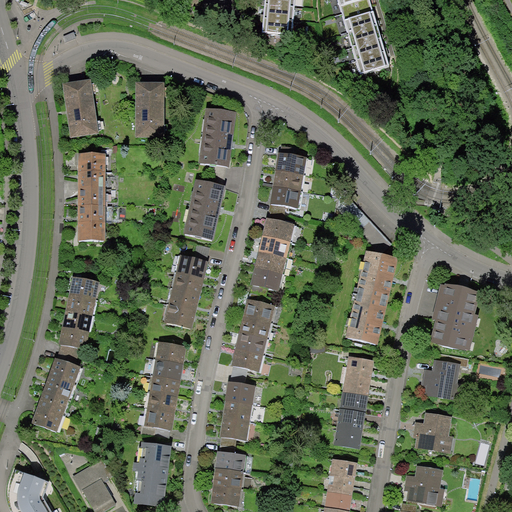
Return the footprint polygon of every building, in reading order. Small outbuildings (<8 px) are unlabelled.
[(197,0),(181,0),(180,6),(196,9),(197,0)] [(264,7),(294,9),(294,0),(264,0),(265,2),(264,7)] [(263,21),(293,23),(294,9),(264,7),(263,16),(263,21)] [(348,35),(376,27),(375,23),(373,13),(344,22),(348,35)] [(292,37),(293,23),(263,21),(263,24),(262,34),(292,37)] [(352,49),(380,40),(379,36),(376,27),(348,35),(352,49)] [(356,62),(384,54),(383,50),(380,40),(352,49),(356,62)] [(384,54),(356,62),(360,76),(388,68),(385,57),(384,54)] [(97,134),(89,83),(64,87),(68,110),(72,138),(97,134)] [(162,137),(162,86),(149,86),(137,86),(137,137),(162,137)] [(226,168),(227,168),(230,146),(234,114),(208,110),(200,164),(211,166),(209,175),(224,178),(226,168)] [(281,155),(280,155),(279,163),(277,172),(302,176),(305,159),(294,157),(295,150),(282,147),(281,155)] [(104,173),(104,155),(79,155),(79,168),(79,173),(104,173)] [(302,176),(277,172),(275,184),(274,188),(299,192),(302,176)] [(104,173),(79,173),(79,185),(79,189),(104,189),(104,173)] [(208,184),(197,182),(185,235),(212,241),(218,211),(224,188),(222,188),(224,178),(209,175),(208,184)] [(299,192),(274,188),(273,197),(271,205),(272,205),(271,213),(284,215),(285,208),(297,210),(300,192),(299,192)] [(79,207),(104,207),(104,189),(79,189),(79,203),(79,207)] [(79,224),(104,224),(104,207),(79,207),(79,219),(79,224)] [(269,220),(268,220),(266,229),(264,237),(288,243),(292,226),(283,224),(285,216),(284,215),(271,213),(269,220)] [(502,240),(509,242),(510,242),(511,235),(511,220),(507,219),(499,239),(502,240)] [(79,236),(79,241),(104,242),(104,224),(79,224),(79,236)] [(288,243),(264,237),(262,245),(260,253),(285,259),(288,243)] [(193,252),(207,255),(207,253),(209,248),(195,245),(193,252)] [(178,274),(202,280),(204,274),(206,263),(205,263),(207,255),(193,252),(192,259),(182,257),(178,274)] [(285,269),(286,269),(290,269),(292,261),(285,259),(260,253),(258,262),(256,269),(281,275),(284,276),(285,269)] [(361,296),(386,302),(390,283),(391,283),(392,280),(393,276),(392,276),(396,260),(368,253),(365,265),(368,266),(361,296)] [(267,289),(277,292),(281,275),(256,269),(254,280),(252,286),(253,286),(251,294),(265,297),(267,289)] [(202,280),(178,274),(174,290),(198,296),(199,291),(202,280)] [(94,301),(98,283),(74,278),(72,292),(71,296),(94,301)] [(472,316),(477,294),(461,289),(457,288),(447,287),(447,288),(442,287),(434,320),(439,321),(433,343),(453,349),(453,348),(463,350),(463,349),(468,350),(477,317),(472,316)] [(198,296),(174,290),(170,306),(194,312),(196,307),(198,296)] [(245,318),(269,324),(273,307),(277,308),(278,300),(265,297),(251,294),(246,312),(245,318)] [(94,301),(71,296),(68,308),(67,312),(91,317),(94,301)] [(386,302),(361,296),(353,327),(351,326),(348,339),(375,345),(379,329),(381,329),(381,326),(382,322),(381,322),(386,302)] [(194,312),(170,306),(166,323),(190,329),(191,324),(194,312)] [(64,328),(87,333),(91,317),(67,312),(65,324),(64,328)] [(269,324),(245,318),(242,328),(241,334),(265,340),(269,324)] [(87,333),(64,328),(62,340),(61,345),(62,346),(60,353),(76,358),(78,349),(84,350),(87,333)] [(265,340),(241,334),(238,345),(237,350),(261,356),(265,340)] [(157,360),(182,365),(183,360),(185,348),(160,344),(157,360)] [(324,347),(310,344),(309,352),(314,353),(323,350),(324,347)] [(261,356),(237,350),(234,361),(233,366),(234,367),(232,375),(246,378),(248,370),(257,372),(261,356)] [(50,376),(73,385),(79,368),(73,366),(76,358),(60,353),(58,361),(56,360),(52,372),(50,376)] [(350,368),(349,376),(370,380),(371,374),(373,362),(349,358),(347,367),(350,368)] [(182,365),(157,360),(154,377),(179,381),(180,376),(182,365)] [(427,384),(425,395),(453,400),(459,365),(435,361),(433,372),(424,370),(423,379),(427,380),(427,384)] [(254,387),(244,386),(246,378),(232,375),(230,383),(228,393),(227,401),(251,405),(249,404),(250,397),(252,398),(254,387)] [(73,385),(50,376),(46,387),(45,392),(67,400),(73,385)] [(151,393),(176,397),(177,393),(179,381),(154,377),(151,376),(148,393),(151,393)] [(346,393),(367,397),(368,391),(370,380),(349,376),(347,385),(345,384),(343,393),(346,393)] [(39,407),(62,416),(67,400),(45,392),(41,403),(39,407)] [(149,409),(173,414),(174,409),(176,397),(151,393),(149,409)] [(367,397),(346,393),(343,411),(364,414),(365,409),(367,397)] [(251,405),(227,401),(225,412),(224,419),(246,423),(247,415),(249,415),(251,405)] [(62,416),(39,407),(35,419),(33,424),(56,432),(62,416)] [(142,426),(141,434),(168,438),(169,430),(170,431),(171,426),(173,414),(149,409),(146,426),(142,426)] [(364,414),(343,411),(340,428),(361,431),(362,425),(364,414)] [(414,432),(419,432),(418,436),(416,448),(444,453),(450,418),(426,414),(425,424),(415,423),(414,432)] [(246,423),(224,419),(222,430),(221,437),(222,438),(221,446),(235,447),(236,440),(245,441),(247,431),(245,430),(246,423)] [(361,431),(340,428),(338,445),(335,444),(335,445),(359,449),(360,442),(361,431)] [(169,449),(143,445),(141,464),(137,464),(136,471),(140,472),(136,503),(162,506),(165,477),(169,449)] [(235,447),(221,446),(220,453),(219,453),(218,463),(217,470),(242,473),(244,456),(234,455),(235,447)] [(356,464),(337,460),(334,477),(353,480),(354,475),(356,464)] [(103,461),(84,472),(93,486),(84,491),(96,511),(101,511),(114,504),(105,488),(101,482),(104,481),(105,482),(107,481),(109,480),(108,478),(112,476),(103,461)] [(404,491),(409,492),(407,501),(436,506),(441,471),(418,467),(416,478),(407,476),(405,484),(404,491)] [(242,473),(217,470),(216,480),(215,486),(240,490),(242,473)] [(25,475),(15,472),(11,483),(7,494),(8,503),(10,511),(50,511),(43,498),(47,483),(25,475)] [(352,492),(353,480),(334,477),(334,480),(331,479),(329,493),(332,493),(351,496),(352,492)] [(240,490),(215,486),(213,496),(212,503),(237,507),(240,490)] [(329,509),(345,511),(348,511),(349,508),(351,496),(332,493),(329,509)] [(415,511),(417,506),(402,503),(401,511),(406,511),(415,511)]
